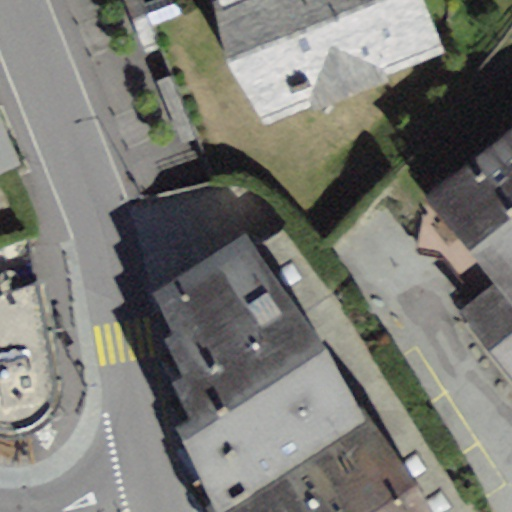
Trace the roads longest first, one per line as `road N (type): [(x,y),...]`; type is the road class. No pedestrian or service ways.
road 1 (unclassified): [(129,418),(123,340),(51,91),(14,0)]
road 2 (unclassified): [(0,510),(68,510),(108,473),(129,418)]
